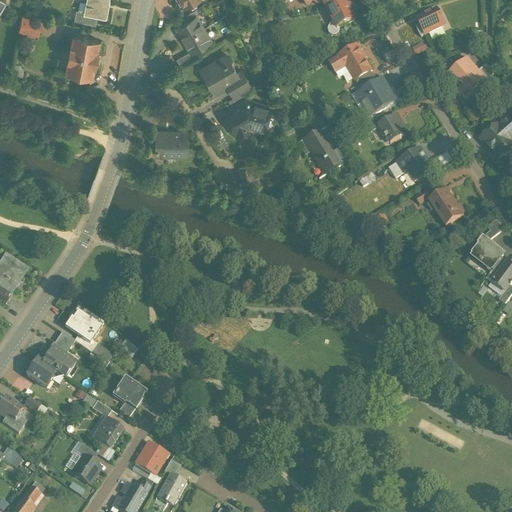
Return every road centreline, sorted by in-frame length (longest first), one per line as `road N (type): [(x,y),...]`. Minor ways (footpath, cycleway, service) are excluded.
road 1 (tertiary): [(129,86),(114,159),(84,239),(0,362)]
road 2 (residential): [(376,0),(477,172),(511,216)]
road 3 (residential): [(129,86),(176,96),(224,183)]
road 4 (residential): [(92,511),(169,390)]
road 5 (track): [(0,90),(122,127)]
